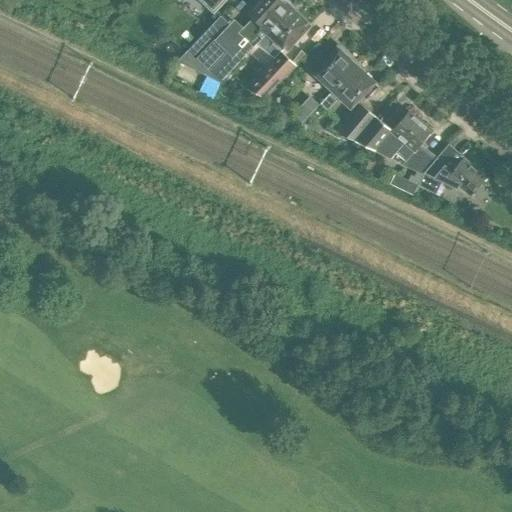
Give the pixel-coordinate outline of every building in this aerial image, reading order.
[(262,38),(267,33),(290,8),(284,1),(283,0),(264,0),(250,16),(252,19),(238,33),(253,48),(262,38)] [(290,8),(267,33),(285,49),(298,35),(302,35),(306,30),(306,26),(308,24),(290,8)] [(246,55),(253,48),(238,33),(221,16),(178,60),(221,81),(246,55)] [(327,85),(333,90),(357,66),(349,60),(352,57),(338,44),(330,53),(319,42),(301,61),(327,85)] [(252,92),(266,98),(271,92),(296,66),(281,51),(246,89),(250,91),(249,92),(251,93),(252,92)] [(357,66),(333,90),(321,103),(327,110),(339,97),(350,107),(362,95),(366,99),(378,87),(357,66)] [(293,112),(301,121),(319,103),(311,94),(293,112)] [(377,118),(362,105),(344,126),(335,118),(327,128),(356,142),(377,118)] [(415,152),(421,145),(432,132),(408,112),(406,115),(404,113),(397,121),(399,123),(392,131),(377,118),(356,142),(386,156),(392,149),(406,161),(415,151),(415,152)] [(403,165),(417,171),(425,172),(437,158),(421,145),(415,152),(415,151),(406,161),(403,165)] [(419,185),(418,186),(436,194),(442,181),(472,195),(486,179),(483,176),(483,173),(477,169),(474,169),(463,159),(452,171),(437,158),(425,172),(424,175),(419,185)] [(414,196),(419,185),(395,174),(390,185),(414,196)]
